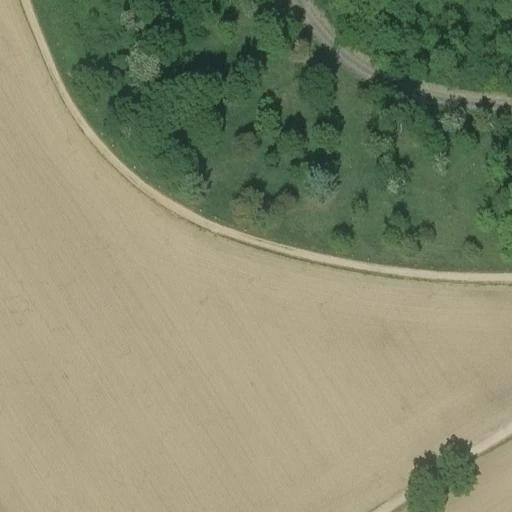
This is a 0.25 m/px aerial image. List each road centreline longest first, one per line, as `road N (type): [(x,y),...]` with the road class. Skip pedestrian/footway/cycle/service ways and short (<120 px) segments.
road 1 (track): [(23,0),(77,117),(135,184),(179,212),(301,255),(418,275),(511,279)]
road 2 (unclassified): [(511,108),(444,103),(384,85),(327,42),(298,0)]
road 3 (track): [(383,511),(511,429)]
